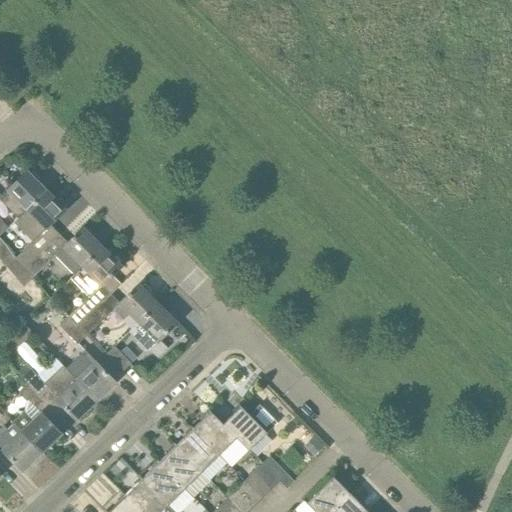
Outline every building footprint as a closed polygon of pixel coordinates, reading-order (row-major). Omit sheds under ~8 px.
[(0,199),(19,218),(27,210),(47,190),(28,171),(8,190),(8,191),(0,198),(0,199)] [(47,190),(27,210),(19,218),(15,222),(34,241),(16,258),(25,268),(43,251),(60,234),(51,225),(66,209),(47,190)] [(0,236),(9,228),(0,217),(0,236)] [(55,255),(74,274),(103,246),(84,227),(69,243),(60,234),(43,251),(25,268),(33,277),(55,255)] [(0,257),(24,286),(33,277),(25,268),(16,258),(0,238),(0,257)] [(103,246),(74,274),(90,290),(92,288),(95,291),(69,316),(78,326),(112,294),(121,284),(113,275),(123,266),(103,246)] [(139,283),(120,302),(120,303),(139,322),(159,303),(139,283)] [(120,303),(120,302),(112,294),(78,326),(87,335),(113,309),(120,303)] [(159,303),(139,322),(130,331),(149,350),(158,341),(177,322),(159,303)] [(79,344),(87,335),(78,326),(69,316),(60,325),(79,344)] [(122,373),(131,363),(114,346),(106,355),(122,373)] [(68,370),(97,401),(116,382),(87,351),(68,370)] [(97,401),(68,370),(63,365),(44,383),(37,375),(27,364),(18,373),(29,383),(62,417),(69,411),(77,419),(97,401)] [(14,423),(42,452),(62,433),(54,425),(62,417),(29,383),(20,392),(31,404),(13,421),(14,423)] [(264,405),(256,411),(269,427),(276,422),(264,405)] [(224,424),(237,438),(250,451),(268,433),(242,406),(224,424)] [(220,454),(237,438),(224,424),(212,411),(195,428),(220,454)] [(22,470),(42,452),(14,423),(0,435),(0,445),(3,448),(2,449),(22,470)] [(203,471),(220,454),(195,428),(177,446),(203,471)] [(186,487),(203,471),(177,446),(160,462),(186,487)] [(272,490),(280,481),(287,488),(294,481),(270,456),(262,463),(254,472),(272,490)] [(169,505),(186,487),(160,462),(142,479),(169,505)] [(263,498),(272,490),(254,472),(245,480),(263,498)] [(307,503),(316,511),(332,511),(351,494),(334,476),(307,503)] [(142,511),(161,511),(169,505),(142,479),(126,495),(142,511)] [(254,507),(263,498),(245,480),(237,488),(254,507)] [(242,511),(249,511),(254,507),(237,488),(228,497),(242,511)] [(367,511),(368,511),(351,494),(332,511),(367,511)] [(142,511),(126,495),(109,511),(142,511)] [(225,511),(242,511),(228,497),(219,506),(225,511)]
